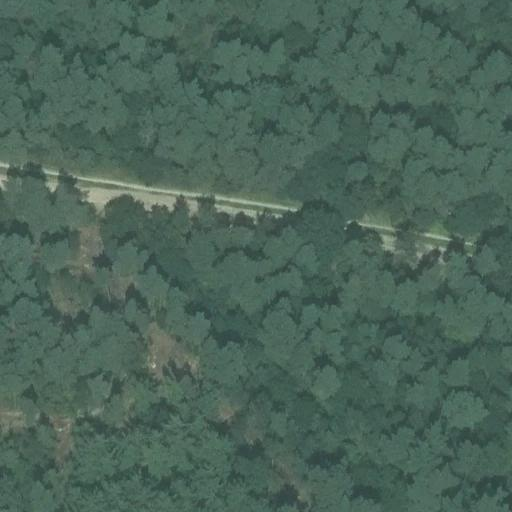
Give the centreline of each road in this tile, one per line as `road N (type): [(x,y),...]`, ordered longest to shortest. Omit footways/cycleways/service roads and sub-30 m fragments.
road 1 (track): [(0,180),(511,271)]
road 2 (track): [(82,193),(369,511)]
